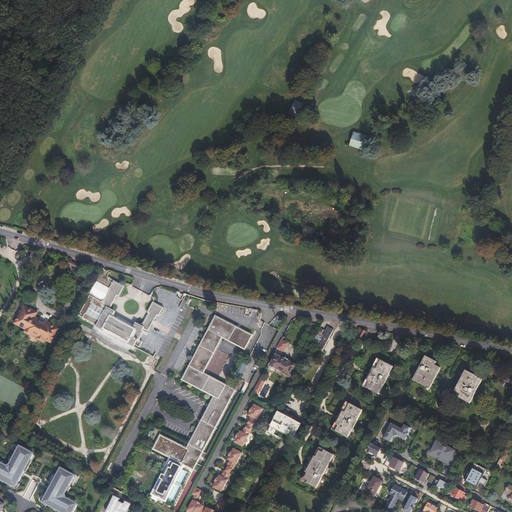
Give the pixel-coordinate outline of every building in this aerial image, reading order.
[(297,116),(304,103),(296,99),(289,112),(297,116)] [(348,139),(347,144),(363,149),(368,137),(354,132),(351,140),(348,139)] [(297,184),(296,189),(300,190),(299,191),(316,196),(318,190),(297,184)] [(274,204),(274,206),(282,208),(288,191),(280,188),(276,205),(274,204)] [(108,272),(103,268),(95,284),(111,293),(103,308),(107,310),(104,314),(109,317),(105,323),(101,321),(96,329),(103,333),(104,332),(125,344),(125,345),(132,349),(133,346),(136,348),(139,343),(136,341),(141,334),(144,336),(155,316),(156,317),(161,308),(152,303),(147,312),(149,313),(141,327),(136,324),(133,329),(112,317),(114,313),(109,310),(117,295),(118,296),(122,287),(108,279),(112,271),(109,270),(108,272)] [(182,309),(188,302),(185,300),(179,307),(182,309)] [(24,308),(15,324),(26,330),(25,333),(26,333),(26,334),(29,336),(30,335),(31,336),(32,335),(38,338),(37,339),(39,340),(38,341),(42,343),(42,342),(43,342),(45,340),(52,343),(59,330),(47,323),(46,325),(38,321),(37,322),(33,320),(36,314),(24,308)] [(253,336),(216,317),(183,381),(215,397),(187,449),(161,436),(154,450),(170,458),(152,495),(166,502),(184,465),(194,470),(236,391),(204,374),(223,338),(245,350),(253,336)] [(320,328),(311,344),(322,350),(333,330),(327,327),(325,331),(320,328)] [(355,334),(353,338),(359,342),(364,332),(360,330),(359,332),(357,331),(355,334)] [(277,349),(284,352),(288,343),(282,339),(277,349)] [(231,354),(225,368),(234,371),(239,357),(231,354)] [(284,359),(276,355),(270,366),(271,366),(271,368),(274,370),(275,369),(276,369),(285,373),(285,374),(289,377),(293,370),(294,371),(295,368),(294,367),(295,365),(289,362),(290,360),(285,358),(284,359)] [(426,355),(413,380),(428,388),(427,389),(429,390),(438,372),(437,371),(439,367),(435,364),(437,361),(426,355)] [(363,387),(365,388),(379,360),(377,359),(363,387)] [(379,360),(365,388),(379,395),(384,386),(383,386),(386,379),(387,380),(394,367),(379,360)] [(458,387),(455,393),(458,395),(457,398),(467,404),(481,378),(465,370),(456,387),(458,387)] [(261,378),(260,381),(263,383),(258,393),(259,393),(266,380),(261,378)] [(263,383),(260,381),(254,391),(258,393),(263,383)] [(332,429),(333,430),(348,403),(346,402),(332,429)] [(348,403),(333,430),(348,438),(353,429),(352,428),(355,422),(356,422),(363,410),(348,403)] [(248,415),(250,416),(253,418),(253,419),(257,421),(259,416),(260,416),(261,414),(261,413),(263,409),(254,404),(252,408),(251,408),(249,412),(250,412),(248,415)] [(280,410),(271,427),(277,430),(293,439),(301,422),(280,410)] [(252,420),(249,419),(246,424),(253,428),(256,422),(252,420)] [(391,426),(385,423),(383,427),(389,430),(384,438),(391,441),(394,437),(399,435),(406,439),(412,428),(405,425),(403,429),(392,423),(391,426)] [(246,424),(243,430),(246,431),(250,433),(253,428),(246,424)] [(277,430),(271,427),(268,433),(273,436),(277,430)] [(245,433),(242,432),(240,431),(238,434),(237,433),(235,437),(236,438),(234,442),(243,447),(245,443),(246,442),(247,441),(247,439),(250,433),(246,431),(245,433)] [(438,441),(434,447),(432,452),(449,462),(455,451),(438,441)] [(381,448),(372,443),(368,451),(378,456),(381,450),(380,449),(381,448)] [(432,452),(434,447),(432,446),(428,453),(448,464),(450,465),(454,457),(456,452),(455,451),(449,462),(432,452)] [(0,461),(0,480),(13,487),(13,488),(19,486),(19,485),(24,475),(23,474),(24,472),(25,472),(34,455),(31,453),(32,451),(23,447),(22,448),(19,447),(11,464),(7,465),(0,461)] [(227,459),(230,461),(231,461),(228,467),(232,469),(235,464),(236,464),(242,453),(233,448),(231,452),(230,452),(228,456),(229,456),(227,459)] [(309,472),(304,481),(318,488),(333,460),(335,455),(322,448),(319,453),(317,457),(316,456),(308,471),(309,472)] [(450,465),(453,466),(459,454),(456,452),(454,457),(450,465)] [(307,471),(308,471),(316,456),(315,456),(314,455),(306,471),(307,471)] [(391,460),(387,465),(390,467),(391,466),(400,471),(405,462),(396,457),(394,461),(391,460)] [(470,471),(468,476),(468,477),(466,481),(477,487),(480,483),(485,486),(492,473),(475,463),(471,471),(470,471)] [(70,487),(75,476),(72,475),(73,473),(64,468),(63,470),(60,468),(49,490),(44,499),(43,499),(45,505),(46,505),(59,511),(74,511),(78,505),(74,503),(74,501),(67,497),(66,493),(69,486),(70,487)] [(425,483),(430,474),(421,469),(416,478),(425,483)] [(223,477),(221,476),(219,475),(217,478),(215,482),(213,486),(214,486),(213,488),(221,492),(221,491),(222,491),(228,480),(227,479),(230,474),(225,471),(223,477)] [(360,490),(374,497),(377,493),(379,494),(381,489),(378,487),(379,485),(381,486),(381,485),(383,481),(375,477),(372,481),(366,478),(360,490)] [(446,491),(450,484),(441,479),(440,482),(437,480),(435,485),(446,491)] [(401,490),(394,486),(391,492),(393,493),(384,509),(389,511),(395,511),(396,511),(393,509),(399,498),(408,504),(412,495),(402,489),(401,490)] [(465,503),(470,495),(453,486),(448,495),(465,503)] [(202,491),(196,488),(192,494),(195,496),(198,498),(202,491)] [(125,504),(120,501),(121,499),(114,496),(107,511),(126,511),(127,511),(132,503),(126,501),(125,504)] [(412,496),(404,510),(406,511),(411,511),(419,499),(412,496)] [(220,509),(223,511),(228,502),(221,498),(216,507),(220,509)] [(196,502),(193,500),(188,510),(191,511),(200,511),(204,506),(200,504),(200,503),(196,501),(196,502)] [(481,511),(488,511),(491,506),(485,503),(484,506),(474,501),(471,507),(481,511)] [(423,511),(436,511),(438,508),(428,503),(423,511)]
